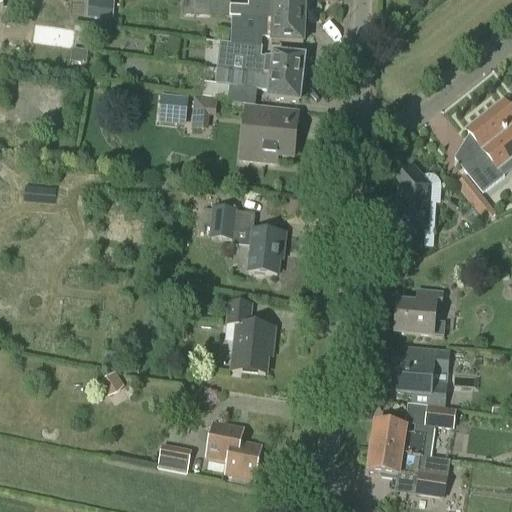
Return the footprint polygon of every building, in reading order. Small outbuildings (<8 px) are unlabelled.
[(91,0),(89,21),(109,22),(110,0),(91,0)] [(204,0),(204,17),(239,18),(239,0),(204,0)] [(241,21),(304,23),(305,1),(288,0),(273,0),(273,11),(262,10),(262,3),(247,2),(246,20),(241,20),(241,21)] [(303,46),(304,23),(241,21),(241,32),(217,31),(216,45),(232,46),(245,46),(245,47),(257,48),(262,49),(262,40),(272,41),(272,45),(303,46)] [(31,45),(71,50),(73,32),(34,27),(31,45)] [(246,76),(302,82),(304,60),(273,56),(272,60),(261,60),(262,50),(262,49),(257,48),(245,47),(245,46),(232,46),(228,74),(246,76)] [(299,105),(302,82),(246,76),(244,90),(195,84),(193,98),(226,102),(225,106),(247,109),(248,96),(256,97),(257,94),(269,95),(268,101),(299,105)] [(216,120),(217,103),(194,101),(191,131),(208,133),(209,119),(216,120)] [(485,157),(464,174),(482,197),(504,180),(498,173),(511,162),(511,114),(502,102),(501,103),(504,107),(469,134),(466,131),(465,131),(469,137),(485,157)] [(246,110),(239,163),(276,167),(277,159),(293,161),(296,130),(267,127),(268,113),(246,110)] [(394,231),(393,258),(419,259),(420,232),(426,233),(429,189),(414,172),(397,187),(401,191),(400,209),(396,209),(394,231)] [(484,227),(496,218),(465,179),(454,188),(484,227)] [(283,254),(285,237),(253,233),(255,217),(235,215),(236,212),(212,210),(208,241),(232,244),(231,249),(251,251),(249,276),(277,279),(280,253),(283,254)] [(441,313),(443,295),(416,293),(415,306),(397,304),(394,337),(443,342),(444,327),(434,326),(435,312),(441,313)] [(272,349),(274,331),(251,329),(253,308),(227,305),(224,326),(236,327),(231,374),(266,378),(269,349),(272,349)] [(444,413),(444,412),(449,355),(425,353),(424,368),(392,365),(389,396),(414,398),(413,409),(444,413)] [(109,390),(116,401),(131,392),(124,381),(109,390)] [(456,414),(444,412),(444,413),(413,409),(412,413),(425,414),(424,432),(405,430),(375,426),(374,431),(371,453),(423,461),(426,439),(433,440),(434,431),(454,434),(456,414)] [(254,485),(262,449),(232,444),(235,430),(212,425),(205,462),(227,466),(224,479),(254,485)] [(187,477),(192,455),(161,448),(157,471),(187,477)] [(421,476),(423,461),(371,453),(368,476),(396,480),(394,496),(444,503),(447,480),(421,476)]
